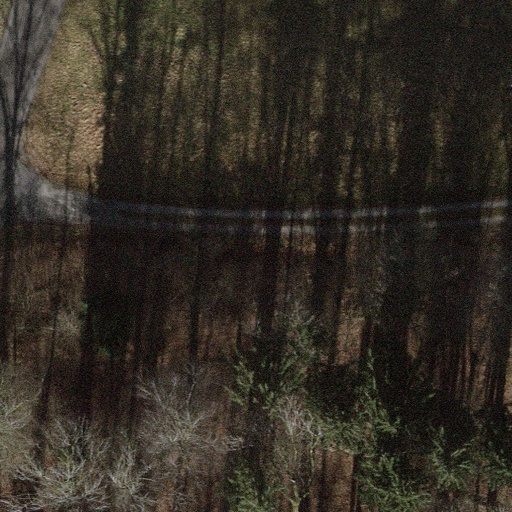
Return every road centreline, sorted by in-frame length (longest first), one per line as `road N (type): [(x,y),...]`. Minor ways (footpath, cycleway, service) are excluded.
road 1 (track): [(511,213),(244,229),(0,188)]
road 2 (tertiary): [(0,118),(35,0)]
